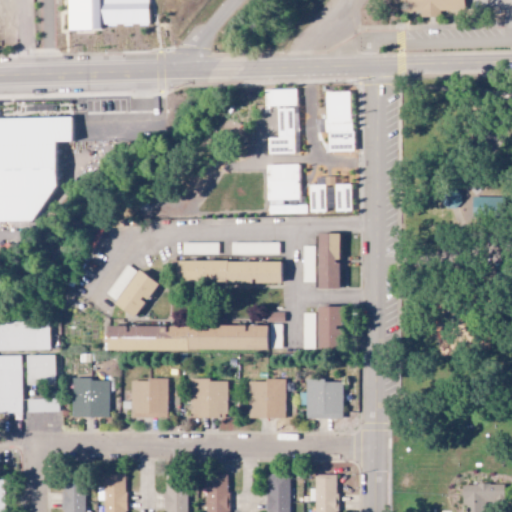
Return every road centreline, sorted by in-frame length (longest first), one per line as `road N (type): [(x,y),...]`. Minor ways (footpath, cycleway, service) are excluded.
road 1 (tertiary): [(0,76),(511,63)]
road 2 (residential): [(377,511),(378,66)]
road 3 (residential): [(377,449),(58,447),(38,460),(35,511)]
road 4 (residential): [(377,224),(141,240),(98,280),(82,333)]
road 5 (residential): [(296,350),(297,229)]
